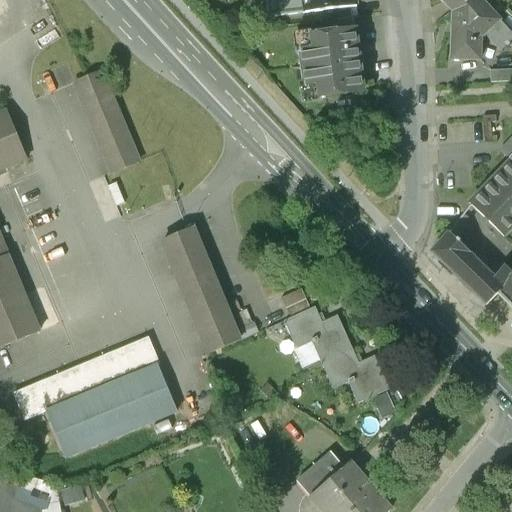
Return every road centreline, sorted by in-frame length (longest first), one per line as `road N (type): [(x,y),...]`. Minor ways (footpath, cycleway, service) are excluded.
road 1 (secondary): [(127,0),(383,263)]
road 2 (residential): [(383,263),(400,246),(413,212),(402,0)]
road 3 (secondary): [(383,263),(511,398)]
